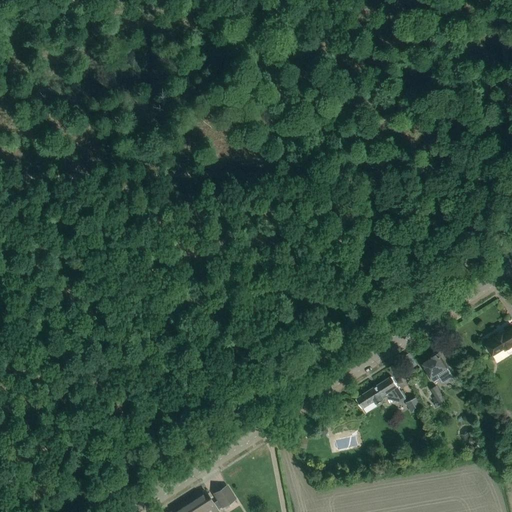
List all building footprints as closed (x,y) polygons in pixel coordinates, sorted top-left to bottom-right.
[(506,330),(485,343),(489,349),(489,350),(490,353),(492,353),(493,354),(494,353),(504,346),(507,350),(511,346),(511,329),(508,332),(506,330)] [(438,352),(431,357),(432,358),(422,364),(433,382),(441,377),(443,381),(452,375),(448,367),(456,361),(449,350),(440,355),(438,352)] [(406,398),(398,386),(392,376),(356,399),(363,410),(375,401),(376,403),(386,396),(388,399),(399,402),(406,398)] [(432,390),(429,392),(435,402),(438,400),(440,403),(446,399),(437,385),(431,389),(432,390)] [(416,398),(407,402),(412,412),(423,411),(416,398)] [(307,440),(298,438),(297,446),(305,448),(307,440)] [(227,485),(214,493),(218,500),(222,506),(222,507),(235,499),(227,485)] [(169,511),(215,511),(218,510),(217,509),(222,506),(218,500),(213,503),(204,489),(169,511)]
